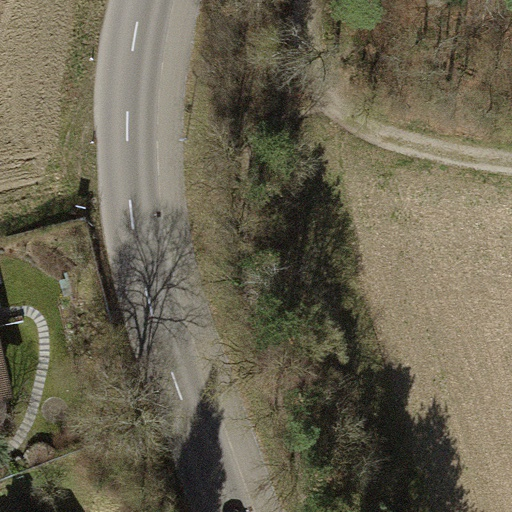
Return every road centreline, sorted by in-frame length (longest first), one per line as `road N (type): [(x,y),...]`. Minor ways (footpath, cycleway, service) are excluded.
road 1 (tertiary): [(221,511),(137,281),(125,198),(123,63),(140,0)]
road 2 (track): [(511,161),(368,125),(345,110)]
road 3 (track): [(345,110),(311,81),(299,16),(304,0)]
